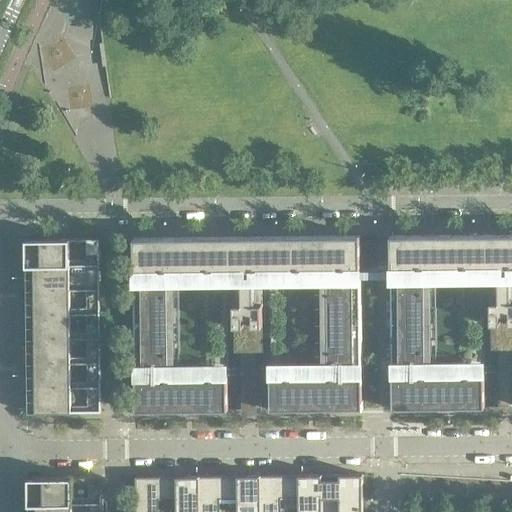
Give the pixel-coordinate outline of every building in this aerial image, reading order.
[(484,407),(484,363),(483,278),(491,278),(511,277),(511,233),(511,234),(511,235),(510,235),(510,231),(500,231),(500,235),(499,235),(499,234),(497,234),(497,235),(482,235),(482,234),(481,234),(480,234),(480,235),(468,235),(468,234),(466,234),(466,235),(454,235),(454,234),(452,235),(437,236),(437,235),(435,235),(435,236),(423,236),(423,235),(421,235),(421,236),(409,236),(409,235),(407,235),(407,236),(393,236),(393,235),(391,235),(391,269),(392,269),(392,276),(391,276),(392,408),(484,407)] [(227,410),(227,365),(226,280),(234,280),(261,280),(269,280),(270,410),(362,409),(361,368),(361,276),(359,276),(359,269),(360,269),(360,235),(134,238),(134,272),(135,272),(135,278),(134,278),(136,411),(227,410)] [(101,411),(100,324),(99,238),(28,239),(26,239),(26,265),(28,265),(28,269),(26,270),(27,290),(29,290),(29,294),(27,294),(27,314),(29,314),(29,318),(27,318),(27,339),(29,339),(29,343),(27,343),(27,363),(29,363),(29,367),(27,367),(28,388),(30,388),(30,392),(28,392),(28,412),(101,411)] [(511,407),(511,328),(511,327),(511,277),(491,278),(491,302),(490,302),(491,321),(491,328),(499,328),(499,407),(511,407)] [(255,410),(254,331),(261,330),(261,323),(262,323),(261,305),(261,280),(234,280),(234,305),(234,324),(234,331),(242,331),(243,410),(255,410)] [(362,511),(363,506),(362,473),(350,474),(350,472),(347,472),(347,474),(341,474),(341,473),(340,473),(340,474),(329,474),(329,472),(327,472),(327,474),(321,474),(321,473),(320,473),(320,474),(312,474),(312,472),(309,472),(309,474),(291,474),(291,472),(289,472),(289,474),(268,474),(268,473),(266,473),(266,474),(260,475),(260,474),(259,474),(259,475),(250,475),(250,473),(248,473),(248,475),(230,475),(230,473),(227,473),(228,475),(207,475),(207,473),(205,473),(205,475),(199,475),(199,474),(198,474),(198,475),(189,475),(189,473),(187,474),(187,475),(169,476),(169,474),(166,474),(166,476),(158,476),(158,475),(157,475),(157,476),(151,476),(151,474),(149,474),(149,476),(136,476),(136,511),(362,511)] [(102,511),(102,476),(29,477),(29,504),(31,504),(31,508),(29,508),(28,511),(102,511)]
